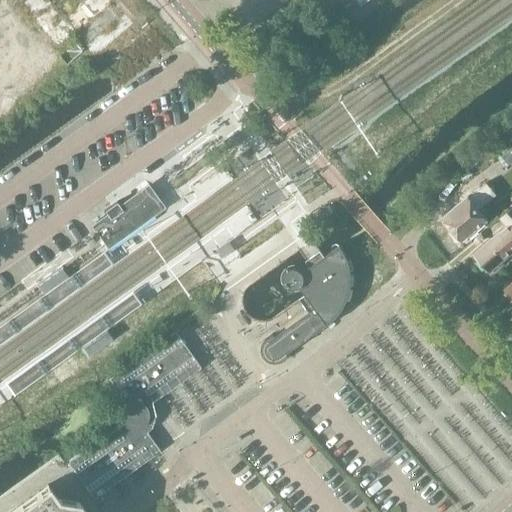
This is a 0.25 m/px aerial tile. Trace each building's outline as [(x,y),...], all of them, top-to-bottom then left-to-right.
[(0,126),(64,82),(60,78),(85,59),(43,0),(33,0),(19,11),(14,4),(0,14),(0,126)] [(304,32),(296,39),(306,52),(314,45),(304,32)] [(443,219),(462,242),(488,221),(479,210),(496,196),(486,184),(470,198),(468,198),(443,219)] [(122,210),(117,202),(104,211),(107,214),(95,223),(98,227),(94,230),(105,245),(115,238),(117,241),(135,228),(133,225),(151,212),(141,197),(122,210)] [(508,226),(475,255),(491,274),(511,255),(511,247),(511,246),(511,204),(499,215),(508,226)] [(299,288),(306,297),(326,326),(330,323),(331,321),(337,315),(338,314),(340,311),(342,309),(344,306),(345,302),(347,298),(348,295),(349,291),(350,288),(350,283),(350,280),(350,276),(349,273),(349,270),(347,265),(343,257),(338,247),(302,273),(303,274),(303,275),(304,277),(304,278),(304,279),(304,280),(304,281),(304,282),(303,283),(303,284),(303,285),(302,286),(301,287),(299,288)] [(298,289),(299,288),(301,287),(302,286),(303,285),(303,284),(303,283),(304,282),(304,281),(304,280),(304,279),(304,278),(304,277),(303,275),(303,274),(302,273),(300,271),(298,270),(296,269),(293,269),(291,269),(289,270),(288,270),(286,272),(285,273),(284,274),(284,276),(283,277),(283,278),(283,280),(283,281),(284,283),(285,285),(285,286),(286,287),(288,288),(289,289),(291,290),(293,290),(294,290),(297,290),(298,289)] [(326,326),(306,297),(300,302),(309,313),(268,342),(267,343),(266,344),(265,345),(265,346),(264,349),(264,351),(264,352),(264,354),(265,355),(266,357),(267,358),(269,359),(271,360),(273,360),(275,360),(277,360),(326,326)] [(120,421),(121,423),(122,425),(123,426),(124,427),(125,428),(126,428),(127,429),(129,429),(130,429),(131,430),(132,430),(133,430),(134,430),(136,429),(137,429),(138,429),(139,428),(141,428),(145,433),(147,432),(149,430),(150,429),(152,427),(152,426),(153,424),(154,422),(155,421),(155,419),(155,417),(155,415),(155,413),(154,410),(153,408),(152,406),(150,402),(199,368),(175,334),(173,332),(106,379),(124,404),(123,405),(122,406),(121,408),(119,410),(119,412),(119,413),(119,414),(119,416),(119,418),(120,421)] [(122,425),(121,423),(68,462),(94,498),(160,450),(147,432),(145,433),(141,428),(139,428),(138,429),(137,429),(136,429),(134,430),(133,430),(132,430),(131,430),(130,429),(129,429),(127,429),(126,428),(125,428),(124,427),(123,426),(122,425)] [(9,511),(82,511),(78,505),(59,502),(47,486),(9,511)]
